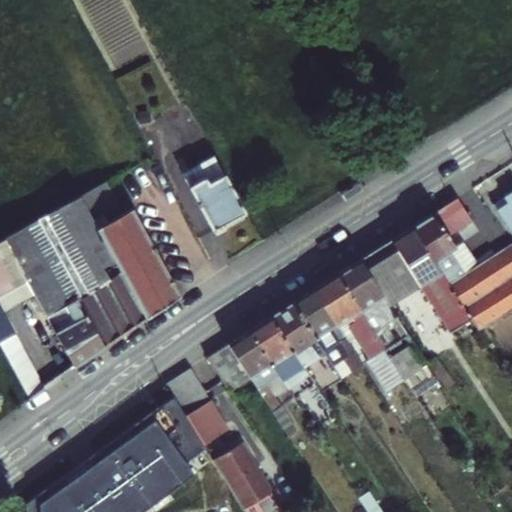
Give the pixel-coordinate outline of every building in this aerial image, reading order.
[(247,219),(215,161),(182,179),(214,237),(247,219)] [(511,199),(502,206),(506,211),(496,218),(511,240),(511,199)] [(0,293),(22,281),(46,324),(78,304),(119,275),(97,236),(78,203),(4,244),(5,246),(0,248),(0,350),(30,405),(44,395),(0,312),(0,293)] [(511,249),(511,248),(470,275),(464,279),(449,256),(455,252),(448,242),(472,226),(456,203),(411,235),(462,313),(477,335),(511,311),(511,249)] [(134,214),(97,236),(119,275),(148,324),(183,299),(134,214)] [(360,267),(385,306),(416,285),(421,293),(425,291),(441,315),(439,316),(445,325),(462,313),(411,235),(360,267)] [(470,275),(455,252),(449,256),(464,279),(470,275)] [(400,328),(385,306),(360,267),(336,282),(403,383),(420,371),(407,351),(405,353),(399,345),(390,351),(379,334),(390,327),(394,332),(400,328)] [(148,324),(119,275),(78,304),(107,353),(148,324)] [(312,297),(346,349),(354,343),(385,395),(403,383),(336,282),(312,297)] [(361,371),(346,349),(312,297),(291,310),(314,345),(322,357),(337,348),(354,375),(361,371)] [(107,353),(78,304),(46,324),(75,375),(107,353)] [(269,324),(304,377),(321,400),(341,386),(333,373),(325,378),(307,349),(314,345),(291,310),(269,324)] [(283,390),(304,377),(269,324),(248,337),(283,390)] [(248,337),(227,351),(247,382),(277,429),(287,422),(271,398),(283,390),(248,337)] [(205,364),(226,396),(247,382),(227,351),(205,364)] [(206,405),(189,376),(165,393),(173,407),(181,420),(206,405)] [(181,420),(173,407),(95,464),(28,511),(152,511),(192,483),(185,470),(204,457),(201,452),(184,424),(181,420)] [(207,410),(184,424),(201,452),(224,437),(207,410)] [(276,511),(240,451),(211,468),(237,511),(276,511)] [(464,478),(445,490),(459,511),(469,511),(481,504),(464,478)]
